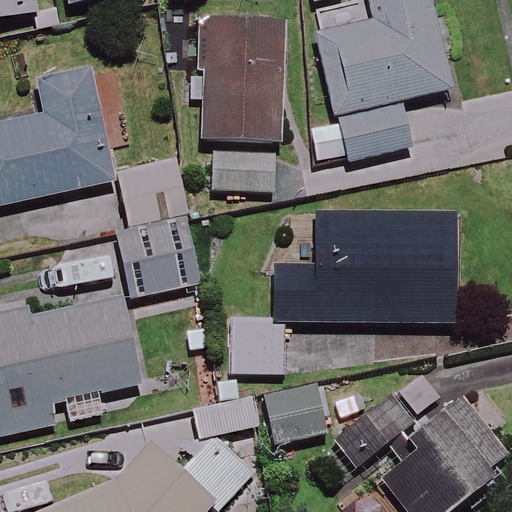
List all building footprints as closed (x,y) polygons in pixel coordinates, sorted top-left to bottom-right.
[(0,0),(0,25),(32,20),(28,0),(0,0)] [(122,0),(63,0),(65,10),(122,0)] [(446,97),(424,0),(407,0),(371,8),(376,29),(356,33),(351,8),(308,18),(331,127),(308,133),(316,173),(405,154),(395,108),(446,97)] [(279,146),(278,28),(203,28),(204,147),(279,146)] [(0,210),(112,187),(89,75),(33,86),(40,123),(0,131),(0,210)] [(273,161),(209,160),(208,196),(272,197),(273,161)] [(282,380),(283,327),(453,329),(454,220),(292,218),(291,251),(273,251),(272,327),(228,326),(227,379),(282,380)] [(196,291),(182,226),(115,240),(128,305),(196,291)] [(139,389),(121,304),(31,323),(28,313),(0,318),(0,440),(55,429),(50,408),(139,389)] [(328,440),(323,397),(267,404),(272,447),(328,440)] [(255,429),(249,403),(146,424),(151,450),(255,429)] [(404,429),(380,404),(337,444),(361,470),(404,429)] [(454,511),(509,472),(462,408),(371,475),(398,511),(454,511)] [(209,511),(210,511),(180,483),(148,454),(111,492),(63,511),(209,511)]
